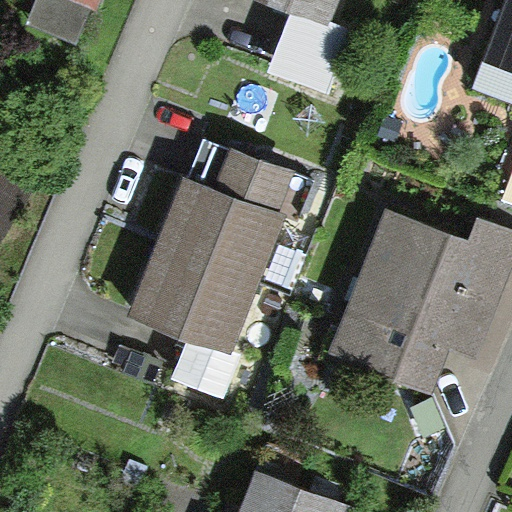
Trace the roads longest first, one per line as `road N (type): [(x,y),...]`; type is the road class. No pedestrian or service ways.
road 1 (residential): [(153,0),(0,352)]
road 2 (residential): [(445,511),(511,353)]
